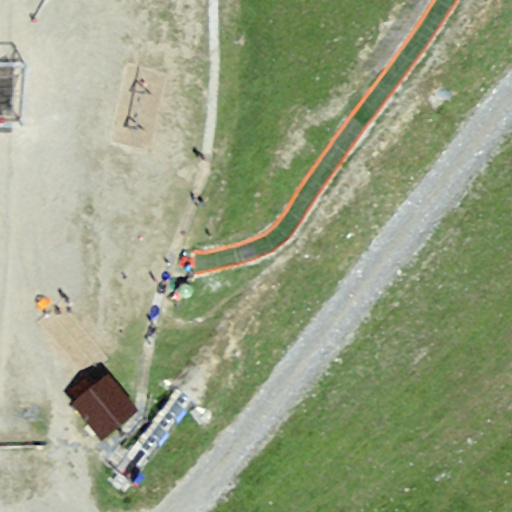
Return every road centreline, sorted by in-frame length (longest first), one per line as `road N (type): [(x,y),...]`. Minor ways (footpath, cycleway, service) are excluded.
road 1 (track): [(511,92),(189,511)]
road 2 (track): [(1,0),(9,168),(0,255)]
